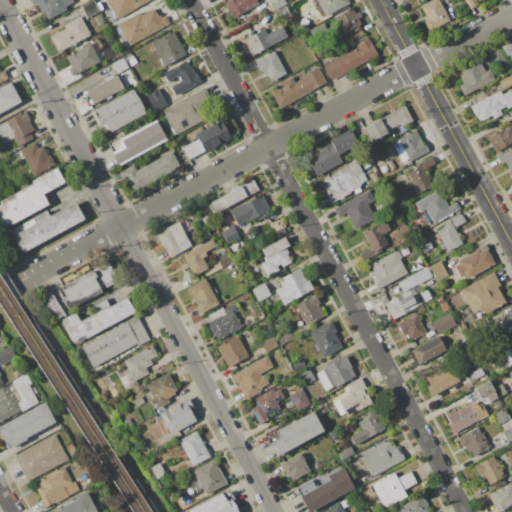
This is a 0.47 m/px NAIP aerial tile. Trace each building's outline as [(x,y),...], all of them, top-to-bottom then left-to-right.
[(30,0),(72,0),(74,2),(65,7),(66,10),(48,19),(44,12),(39,15),(30,0)] [(80,5),(89,0),(94,0),(96,4),(100,11),(87,19),(80,5)] [(106,0),(151,0),(117,18),(106,0)] [(225,2),(229,0),(256,0),(258,4),(232,18),(227,7),(228,6),(225,2)] [(268,0),(284,0),(287,4),(274,10),(268,0)] [(316,0),(348,0),(350,3),(326,16),(316,0)] [(420,6),(430,0),(440,0),(451,20),(433,30),(432,28),(428,30),(423,20),(427,18),(420,6)] [(466,0),(475,0),(478,4),(471,8),(466,0)] [(96,4),(100,11),(104,9),(99,2),(96,4)] [(274,12),(286,5),(290,13),(277,19),(274,12)] [(117,24),(140,12),(141,15),(154,8),(158,15),(160,14),(162,17),(165,15),(169,23),(128,45),(117,24)] [(352,8),(355,13),(359,11),(362,16),(358,18),(361,24),(352,29),(353,30),(345,34),(345,33),(342,34),(334,18),(352,8)] [(94,17),(101,14),(105,22),(98,26),(94,17)] [(51,37),(55,34),(54,32),(58,30),(59,32),(65,29),(64,26),(65,25),(65,24),(80,16),(91,35),(59,52),(51,37)] [(244,40),(249,37),(247,33),(251,31),(253,34),(264,29),(273,44),(252,55),(244,40)] [(152,43),(174,31),(186,54),(165,66),(164,65),(162,66),(158,60),(160,58),(152,43)] [(325,65),(357,47),(356,45),(369,37),(378,54),(332,79),(325,65)] [(65,57),(99,39),(104,47),(95,52),(100,61),(72,76),(68,69),(71,67),(65,57)] [(501,47),(511,41),(511,61),(510,63),(501,47)] [(487,54),(499,48),(506,60),(494,66),(487,54)] [(255,61),(274,51),(286,73),(271,81),(268,75),(265,77),(261,70),(260,71),(255,61)] [(111,64),(123,57),(129,68),(118,74),(116,70),(114,71),(111,64)] [(128,60),(134,57),(137,63),(131,66),(128,60)] [(482,63),(486,71),(490,69),(495,79),(464,96),(459,86),(463,84),(460,78),(463,76),(459,69),(478,59),(480,64),(482,63)] [(164,73),(186,61),(189,67),(191,66),(195,73),(196,73),(201,82),(176,95),(172,87),(182,81),(178,75),(172,78),(173,80),(169,82),(164,73)] [(270,92),(280,86),(278,83),(292,76),(295,83),(303,78),(302,76),(318,67),(327,82),(279,108),(270,92)] [(0,70),(1,72),(5,70),(9,78),(0,82),(0,70)] [(498,81),(511,73),(511,84),(503,90),(498,81)] [(87,92),(116,76),(123,88),(111,95),(112,97),(106,100),(105,98),(91,106),(86,96),(89,95),(87,92)] [(0,87),(10,82),(21,101),(0,112),(0,87)] [(146,97),(151,94),(150,93),(155,91),(154,90),(158,88),(168,105),(155,112),(146,97)] [(90,112),(133,89),(146,113),(108,133),(107,131),(102,134),(90,112)] [(163,110),(202,89),(215,114),(176,135),(176,134),(173,135),(169,128),(172,127),(163,110)] [(494,119),(492,116),(483,121),(482,119),(479,121),(476,115),(475,116),(470,106),(500,90),(502,94),(511,90),(511,92),(511,106),(507,109),(505,104),(502,106),(503,108),(500,109),(503,114),(494,119)] [(363,127),(404,105),(413,120),(399,128),(397,125),(387,130),(388,133),(371,142),(363,127)] [(0,135),(0,124),(25,110),(31,120),(29,121),(34,129),(29,132),(33,138),(18,146),(13,138),(4,143),(0,135)] [(107,142),(114,139),(113,137),(122,132),(124,136),(156,120),(167,140),(119,165),(118,162),(115,163),(112,158),(115,157),(107,142)] [(182,148),(198,139),(195,134),(221,120),(231,138),(225,141),(226,144),(220,147),(219,145),(215,147),(216,149),(212,151),(211,149),(205,153),(205,152),(189,160),(182,148)] [(511,143),(495,152),(487,137),(511,124),(511,126),(511,143)] [(307,157),(319,151),(318,149),(331,142),(330,140),(350,129),(359,145),(349,151),(348,149),(338,154),(342,162),(317,176),(307,157)] [(391,142),(416,129),(422,141),(423,141),(429,151),(403,164),(391,142)] [(20,150),(35,142),(38,148),(42,146),(48,156),(50,155),(54,163),(33,174),(20,150)] [(510,171),(505,162),(501,164),(497,156),(511,147),(511,180),(508,172),(510,171)] [(122,171),(134,164),(137,170),(172,151),(180,165),(173,169),(174,170),(134,193),(122,171)] [(407,173),(415,169),(413,166),(432,156),(435,164),(424,170),(432,186),(418,194),(407,173)] [(386,162),(391,159),(396,168),(391,170),(386,162)] [(323,179),(337,171),(337,170),(356,160),(367,179),(359,183),(361,186),(359,187),(361,191),(355,194),(353,190),(350,192),(350,193),(343,197),(344,198),(340,200),(339,199),(331,203),(326,194),(327,193),(324,186),(326,185),(323,179)] [(380,168),(386,164),(388,169),(382,173),(380,168)] [(0,218),(0,200),(32,184),(31,181),(57,167),(65,182),(45,193),(51,203),(5,228),(0,218)] [(370,174),(375,172),(378,177),(373,180),(370,174)] [(210,202),(253,179),(259,190),(216,213),(210,202)] [(415,203),(439,190),(448,206),(456,202),(460,208),(452,213),(453,214),(448,217),(448,215),(446,216),(447,217),(438,222),(437,221),(433,223),(426,208),(419,212),(415,203)] [(335,209),(368,191),(373,200),(366,203),(374,218),(355,228),(347,212),(339,216),(335,209)] [(230,211),(259,195),(260,197),(262,195),(269,208),(267,210),(268,211),(267,212),(268,215),(257,221),(256,218),(246,223),(245,221),(238,225),(230,211)] [(11,230),(32,219),(32,218),(46,210),(49,216),(76,202),(85,219),(23,252),(11,230)] [(201,217),(206,214),(208,217),(208,216),(212,223),(206,227),(202,219),(201,217)] [(436,231),(444,226),(443,224),(462,214),(466,221),(454,228),(462,244),(447,252),(436,231)] [(155,233),(178,221),(179,223),(185,219),(191,230),(185,233),(192,246),(170,257),(164,246),(163,246),(155,233)] [(362,232),(385,219),(390,229),(383,233),(390,247),(374,256),(373,254),(362,260),(359,254),(371,248),(368,242),(365,244),(363,239),(365,238),(362,232)] [(221,231),(233,225),(240,237),(228,244),(221,231)] [(261,249),(285,236),(289,245),(286,247),(288,251),(286,252),(292,263),(267,276),(260,263),(265,261),(263,258),(266,256),(261,249)] [(182,255),(213,239),(216,246),(206,251),(208,255),(203,258),(208,268),(195,275),(194,272),(192,273),(189,267),(186,269),(183,263),(186,262),(182,255)] [(420,247),(430,242),(433,247),(423,253),(420,247)] [(457,261),(476,251),(475,250),(486,244),(489,249),(487,250),(495,264),(467,279),(465,276),(460,278),(454,266),(459,264),(457,261)] [(370,264),(396,250),(397,252),(398,251),(402,258),(400,259),(407,273),(379,289),(370,272),(373,270),(370,264)] [(216,258),(228,251),(233,261),(221,267),(216,258)] [(58,288),(90,270),(91,272),(94,271),(94,272),(96,271),(95,268),(108,260),(121,283),(70,310),(58,288)] [(413,265),(420,261),(423,267),(416,271),(413,265)] [(429,267),(440,261),(448,275),(437,281),(429,267)] [(411,275),(427,267),(432,277),(417,285),(411,275)] [(282,278),(300,268),(307,281),(309,280),(313,288),(311,289),(312,290),(294,300),(293,298),(292,299),(285,287),(283,288),(279,282),(283,280),(282,278)] [(458,290),(493,271),(501,285),(498,287),(506,302),(476,318),(465,299),(464,300),(458,290)] [(187,288),(205,278),(219,304),(199,314),(195,307),(197,306),(193,298),(192,298),(187,288)] [(251,290),(264,283),(271,295),(259,302),(258,300),(257,300),(251,290)] [(60,320),(66,317),(49,288),(38,294),(55,323),(60,320)] [(385,304),(413,288),(422,304),(393,320),(385,304)] [(240,296),(249,291),(251,296),(242,301),(240,296)] [(296,304),(315,294),(320,303),(318,304),(324,316),(310,323),(309,321),(305,323),(303,319),(302,320),(298,312),(299,311),(296,304)] [(60,320),(66,317),(75,312),(80,321),(96,312),(93,305),(105,298),(110,306),(126,297),(135,312),(86,339),(85,338),(78,341),(77,339),(72,341),(60,320)] [(205,324),(211,321),(207,315),(222,306),(223,309),(236,302),(240,310),(234,313),(242,327),(218,340),(216,336),(212,338),(205,324)] [(440,305),(444,303),(446,302),(450,309),(444,313),(440,305)] [(398,324),(411,317),(410,315),(415,312),(416,315),(417,314),(426,333),(410,341),(409,338),(407,339),(405,335),(407,335),(406,334),(404,335),(398,324)] [(432,321),(449,312),(456,324),(439,334),(432,321)] [(511,312),(511,336),(499,344),(489,325),(511,312)] [(81,346),(137,315),(150,340),(138,346),(137,344),(93,368),(81,346)] [(309,331),(330,320),(336,331),(334,333),(342,348),(324,358),(309,331)] [(408,351),(438,335),(447,351),(416,367),(408,351)] [(217,347),(238,336),(248,356),(228,367),(217,347)] [(261,342),(273,336),(279,346),(266,353),(261,342)] [(511,342),(511,364),(508,366),(506,364),(504,365),(500,358),(502,356),(499,350),(507,346),(507,345),(511,342)] [(0,351),(10,345),(16,357),(0,366),(0,351)] [(123,361),(153,345),(158,354),(150,359),(152,364),(146,367),(148,372),(130,382),(125,373),(128,371),(123,361)] [(232,375),(267,356),(273,366),(260,373),(261,376),(264,374),(269,383),(259,389),(261,392),(246,400),(232,375)] [(316,374),(326,369),(325,367),(346,356),(352,367),(351,368),(356,377),(336,387),(335,386),(325,391),(316,374)] [(426,378),(450,364),(459,380),(431,396),(426,387),(429,385),(426,378)] [(469,374),(481,367),(485,374),(484,375),(486,379),(481,382),(479,377),(473,381),(469,374)] [(309,368),(315,380),(306,385),(300,373),(309,368)] [(146,384),(167,372),(177,390),(174,391),(175,394),(167,398),(169,402),(157,409),(154,404),(153,405),(149,399),(153,397),(146,384)] [(27,381),(17,387),(13,380),(23,375),(27,381)] [(119,378),(123,376),(127,382),(123,385),(119,378)] [(360,377),(366,388),(364,388),(372,403),(356,411),(356,410),(346,415),(345,413),(340,416),(333,403),(349,395),(348,394),(351,393),(347,384),(360,377)] [(16,403),(21,412),(38,403),(27,381),(17,387),(15,388),(16,390),(20,398),(19,402),(18,402),(16,403)] [(473,389),(489,381),(498,397),(489,402),(486,396),(479,400),(473,389)] [(495,387),(502,383),(507,393),(500,397),(495,387)] [(0,388),(9,384),(12,392),(17,400),(18,402),(16,403),(21,412),(0,422),(0,388)] [(252,399),(273,388),(275,391),(280,388),(284,397),(278,401),(279,402),(277,402),(280,408),(266,416),(268,419),(259,424),(251,409),(256,406),(252,399)] [(289,395),(302,388),(310,403),(297,411),(289,395)] [(16,390),(20,398),(17,400),(12,392),(16,390)] [(99,395),(103,393),(108,400),(104,402),(99,395)] [(132,400),(141,396),(144,402),(136,407),(132,400)] [(159,413),(163,411),(163,410),(188,397),(194,408),(190,410),(194,416),(195,415),(198,420),(175,432),(174,431),(170,433),(159,413)] [(0,433),(0,426),(45,402),(55,422),(26,437),(27,439),(8,449),(0,433)] [(447,413),(455,409),(456,411),(472,403),(480,419),(452,434),(447,424),(450,422),(447,416),(448,415),(447,413)] [(493,415),(505,408),(510,418),(498,424),(493,415)] [(276,431),(313,411),(323,431),(276,456),(269,443),(276,439),(277,435),(276,431)] [(358,423),(376,413),(385,428),(355,444),(350,436),(362,430),(358,423)] [(123,420),(130,417),(133,424),(126,427),(123,420)] [(323,422),(328,419),(331,426),(326,429),(323,422)] [(458,437),(478,427),(481,433),(483,432),(488,441),(486,442),(489,448),(474,456),(471,451),(468,453),(464,446),(463,447),(458,437)] [(502,433),(511,428),(511,441),(508,444),(502,433)] [(327,433),(334,429),(338,436),(331,440),(327,433)] [(196,430),(206,449),(208,448),(213,455),(193,466),(179,440),(196,430)] [(14,456),(55,433),(69,459),(28,481),(14,456)] [(360,454),(388,439),(391,446),(394,444),(396,447),(397,447),(398,450),(399,449),(405,459),(372,477),(360,454)] [(340,452),(351,446),(354,453),(344,458),(340,452)] [(281,463),(289,459),(288,458),(293,455),(294,456),(301,453),(310,471),(292,481),(289,476),(288,477),(281,463)] [(473,466),(493,456),(496,460),(497,459),(503,469),(501,470),(503,474),(498,477),(499,479),(489,485),(484,475),(481,477),(480,475),(478,476),(473,466)] [(193,470),(213,459),(227,483),(206,494),(204,490),(196,495),(190,485),(199,481),(193,470)] [(150,467),(159,462),(166,474),(156,479),(150,467)] [(34,482),(64,466),(73,482),(74,481),(77,485),(75,486),(76,489),(57,499),(59,502),(55,504),(54,502),(43,508),(39,501),(42,499),(36,489),(38,488),(34,482)] [(308,511),(296,488),(312,479),(317,488),(330,480),(327,476),(343,467),(354,488),(310,511),(308,511)] [(371,485),(386,477),(385,476),(394,471),(397,478),(410,471),(417,483),(404,490),(407,496),(384,509),(371,485)] [(489,494),(511,482),(511,484),(511,503),(507,506),(507,507),(498,511),(496,511),(490,499),(491,498),(489,494)] [(48,511),(59,506),(60,508),(77,499),(75,496),(86,490),(93,505),(98,503),(102,511),(48,511)] [(188,511),(222,492),(227,502),(231,499),(238,511),(188,511)] [(393,511),(393,510),(422,496),(430,511),(393,511)] [(322,511),(339,503),(343,511),(322,511)]
